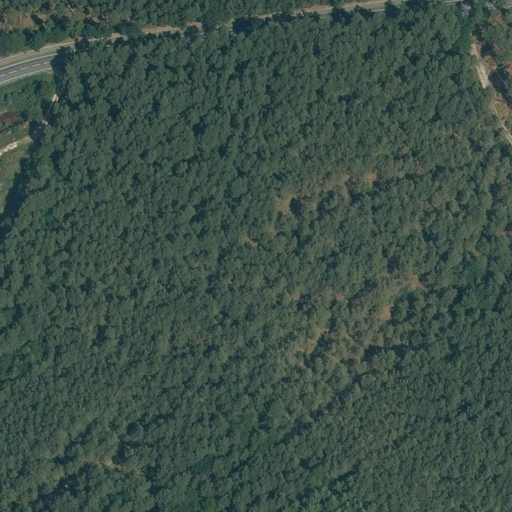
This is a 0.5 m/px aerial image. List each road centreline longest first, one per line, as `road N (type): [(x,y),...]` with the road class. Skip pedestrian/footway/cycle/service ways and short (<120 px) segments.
road 1 (tertiary): [(498,0),(59,59),(0,75)]
road 2 (track): [(511,141),(496,118),(459,4)]
